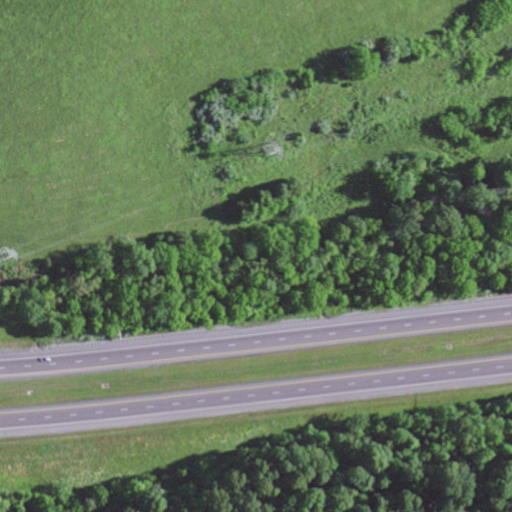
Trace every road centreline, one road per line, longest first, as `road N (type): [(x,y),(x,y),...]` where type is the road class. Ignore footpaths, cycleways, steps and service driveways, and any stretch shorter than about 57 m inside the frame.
road 1 (motorway): [(0,423),(511,367)]
road 2 (motorway): [(511,313),(0,369)]
